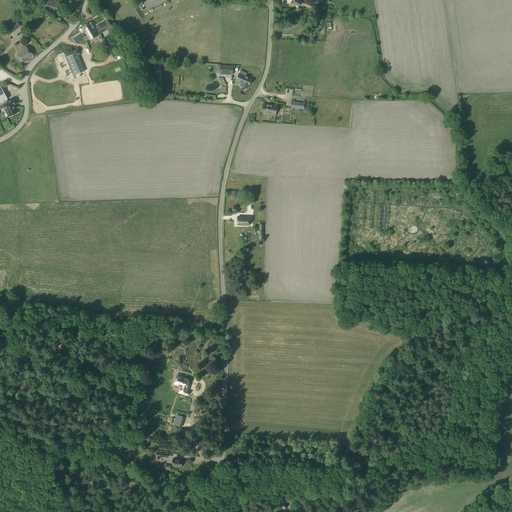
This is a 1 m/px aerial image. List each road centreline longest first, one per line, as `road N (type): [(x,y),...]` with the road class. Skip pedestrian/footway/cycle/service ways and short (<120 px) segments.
road 1 (unclassified): [(186,511),(221,460),(220,203),(236,134),(267,64),(270,0)]
road 2 (track): [(339,493),(363,483),(493,305)]
road 3 (track): [(24,117),(147,99),(248,105)]
road 4 (track): [(221,460),(200,457),(192,408),(210,306),(223,303)]
road 5 (unclassified): [(0,139),(24,117),(34,59),(74,24),(86,0)]
road 6 (track): [(0,400),(51,456),(72,511)]
